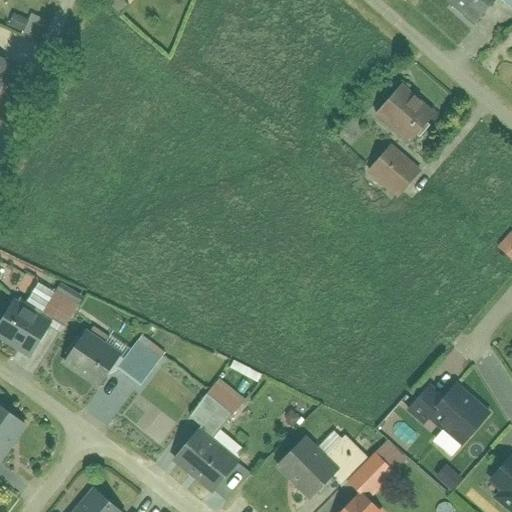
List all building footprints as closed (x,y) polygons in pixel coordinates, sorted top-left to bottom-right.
[(511,0),(445,0),(474,26),(498,0),(501,0),(511,10),(511,0)] [(18,15),(12,30),(29,37),(35,22),(18,15)] [(439,116),(406,85),(382,111),(415,142),(439,116)] [(416,175),(385,149),(367,169),(398,196),(416,175)] [(511,241),(500,255),(511,263),(511,241)] [(36,282),(0,331),(30,353),(66,304),(36,282)] [(92,332),(70,361),(107,388),(120,371),(137,384),(158,356),(137,341),(126,357),(92,332)] [(490,416),(458,392),(448,405),(432,393),(411,420),(460,457),(490,416)] [(197,428),(174,459),(216,491),(238,462),(211,441),(233,412),(208,393),(187,421),(197,428)] [(0,458),(26,423),(0,403),(0,458)] [(312,445),(280,474),(308,504),(333,482),(339,488),(364,465),(341,439),(322,456),(312,445)] [(350,485),(367,501),(390,475),(374,459),(350,485)] [(504,511),(511,511),(511,468),(497,486),(506,494),(497,505),(504,511)] [(118,511),(97,494),(81,511),(118,511)]
